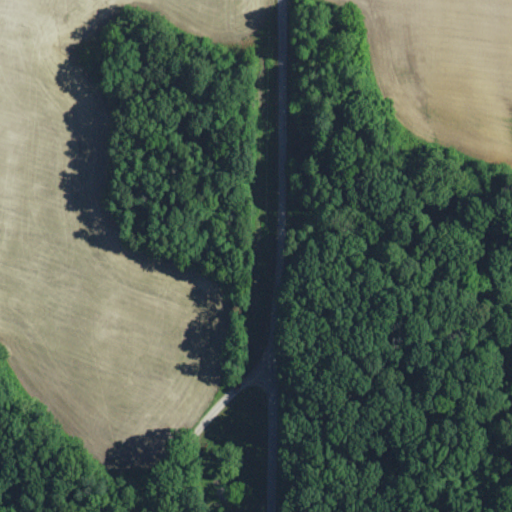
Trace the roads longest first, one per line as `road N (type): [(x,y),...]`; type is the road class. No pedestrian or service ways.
road 1 (residential): [(267,511),(282,147),(278,0)]
road 2 (residential): [(270,358),(200,427),(135,511)]
